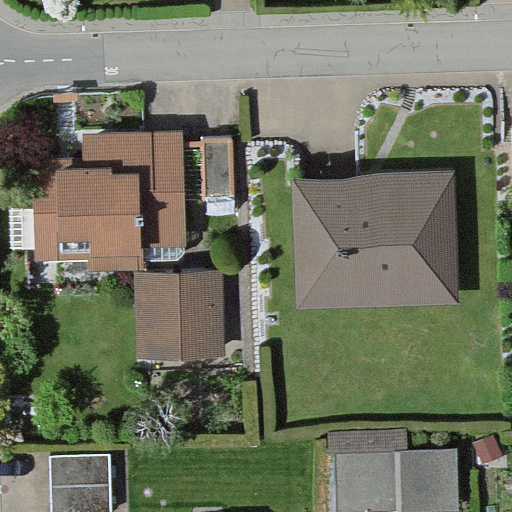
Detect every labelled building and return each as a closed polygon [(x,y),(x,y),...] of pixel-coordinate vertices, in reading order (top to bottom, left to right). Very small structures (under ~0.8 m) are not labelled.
[(142,277),(141,252),(183,250),(177,132),(66,139),(68,169),(16,172),(22,275),(130,269),(135,364),(228,358),(223,273),(142,277)] [(288,307),(449,301),(444,177),(283,183),(288,307)] [(461,501),(460,437),(335,440),(336,503),(461,501)] [(111,450),(50,450),(51,510),(111,509),(111,450)] [(459,511),(459,503),(395,505),(395,511),(459,511)]
